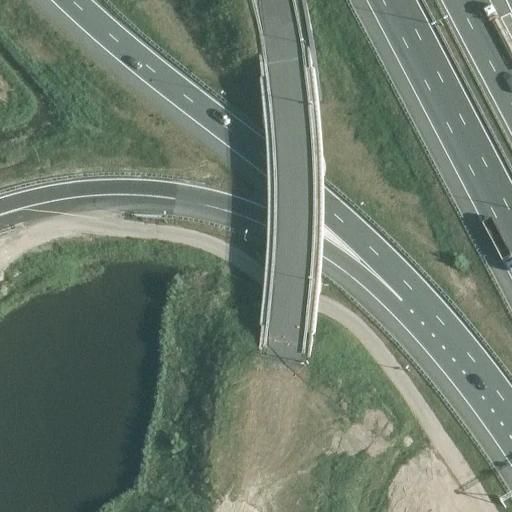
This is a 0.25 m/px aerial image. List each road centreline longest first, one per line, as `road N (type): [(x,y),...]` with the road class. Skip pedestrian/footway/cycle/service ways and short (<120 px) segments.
road 1 (motorway): [(247,511),(269,433),(295,158),(278,0)]
road 2 (motorway): [(75,0),(255,149),(406,299)]
road 3 (motorway): [(0,205),(126,188),(202,198),(343,252),(406,299)]
road 4 (motorway): [(398,0),(511,214)]
road 5 (motorway): [(406,299),(511,433)]
